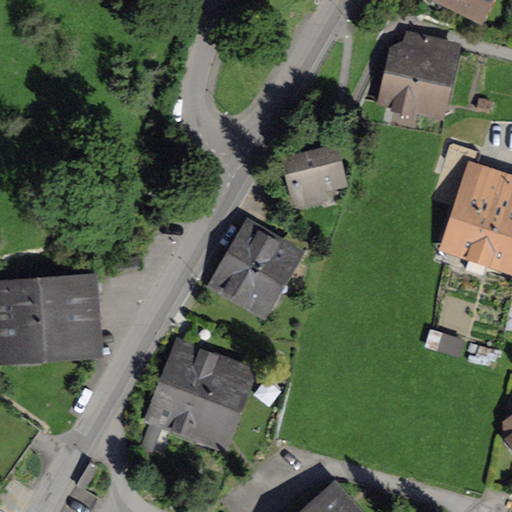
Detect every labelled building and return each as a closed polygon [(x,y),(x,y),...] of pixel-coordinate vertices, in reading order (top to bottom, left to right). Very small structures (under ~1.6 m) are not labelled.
[(427,0),(483,26),(495,0),(427,0)] [(405,32),(403,41),(388,48),(376,105),(391,108),(390,113),(445,124),(462,43),(405,32)] [(511,174),(477,163),(480,152),(450,142),(431,201),(452,208),(438,252),(511,276),(511,174)] [(349,188),(338,144),(281,159),(295,211),(332,201),(330,193),(349,188)] [(267,322),(306,254),(246,220),(207,288),(267,322)] [(0,367),(106,361),(98,276),(0,282),(0,367)] [(459,358),(465,339),(430,329),(424,347),(459,358)] [(227,454),(260,368),(177,337),(135,445),(153,452),(162,430),(227,454)] [(511,414),(502,422),(502,437),(511,451),(511,414)] [(363,511),(337,482),(302,511),(363,511)]
